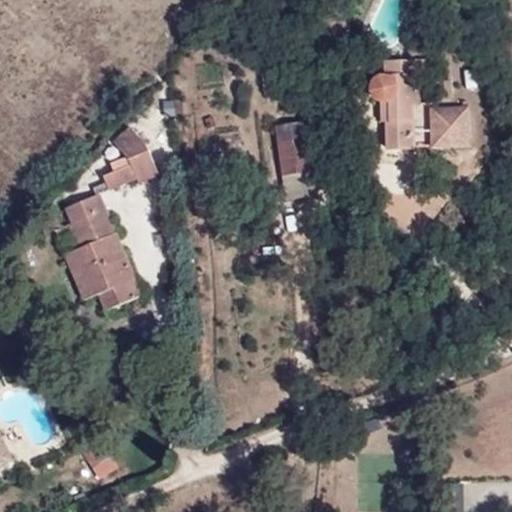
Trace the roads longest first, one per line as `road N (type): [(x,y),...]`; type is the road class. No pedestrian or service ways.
road 1 (track): [(511,350),(447,381),(280,434),(109,511)]
road 2 (track): [(187,476),(191,438),(156,256),(137,223)]
road 3 (track): [(297,428),(312,296),(302,217)]
